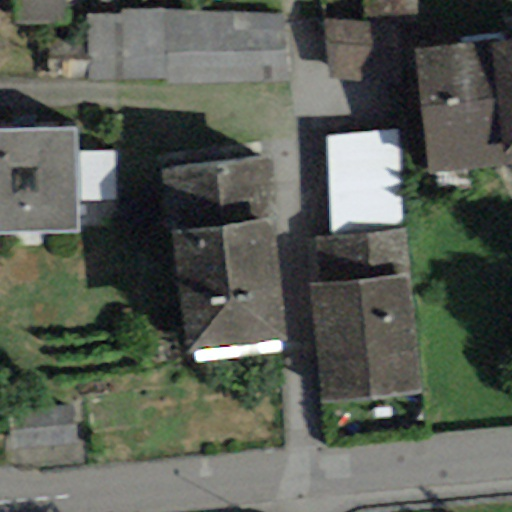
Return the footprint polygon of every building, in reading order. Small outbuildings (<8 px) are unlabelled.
[(12,0),(13,24),(66,22),(65,0),(12,0)] [(288,83),(281,15),(164,8),(123,8),(124,15),(87,15),(87,81),(164,78),(163,85),(288,83)] [(397,22),(326,20),(325,78),(395,81),(397,22)] [(511,43),(500,44),(499,40),(415,48),(428,175),(511,166),(511,156),(511,154),(511,43)] [(76,153),(76,129),(0,129),(0,235),(78,234),(77,201),(76,153)] [(394,130),(327,138),(329,232),(403,224),(394,130)] [(115,152),(76,153),(77,201),(116,200),(115,152)] [(172,232),(272,220),(268,157),(161,170),(172,232)] [(285,342),(272,220),(172,232),(188,353),(285,342)] [(315,284),(407,275),(402,228),(310,237),(315,284)] [(418,395),(407,275),(315,284),(307,284),(319,404),(418,395)] [(73,406),(8,415),(13,453),(78,444),(73,406)]
